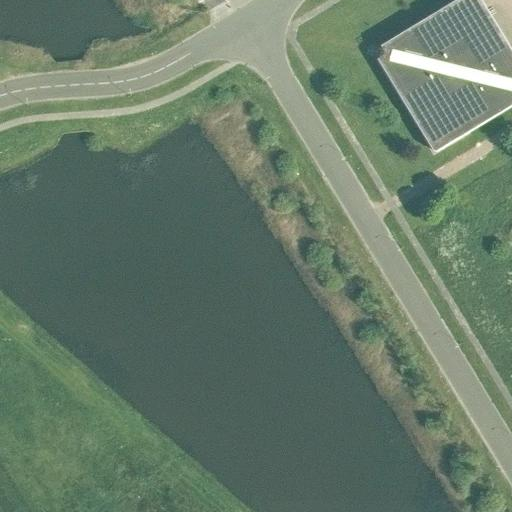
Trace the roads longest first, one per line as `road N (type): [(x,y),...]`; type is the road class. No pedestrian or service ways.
road 1 (residential): [(511,463),(246,21)]
road 2 (residential): [(246,21),(153,73),(0,98)]
